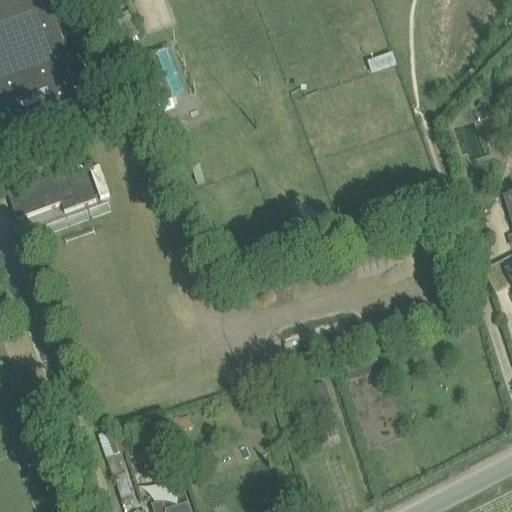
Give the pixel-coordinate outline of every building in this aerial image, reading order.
[(50,0),(0,0),(0,130),(86,99),(50,0)] [(130,18),(112,26),(120,44),(138,36),(130,18)] [(173,44),(155,50),(180,124),(199,117),(173,44)] [(175,111),(171,103),(173,102),(154,55),(131,64),(150,111),(154,119),(153,120),(156,129),(179,120),(175,111)] [(8,196),(8,197),(17,222),(61,206),(64,215),(96,203),(86,174),(69,181),(66,175),(8,196)] [(327,241),(287,251),(290,263),(330,253),(327,241)] [(341,363),(345,375),(376,364),(372,352),(341,363)] [(273,389),(281,412),(304,403),(296,380),(273,389)] [(331,409),(323,386),(308,391),(316,414),(331,409)] [(179,418),(169,422),(174,435),(184,432),(179,420),(179,418)]
